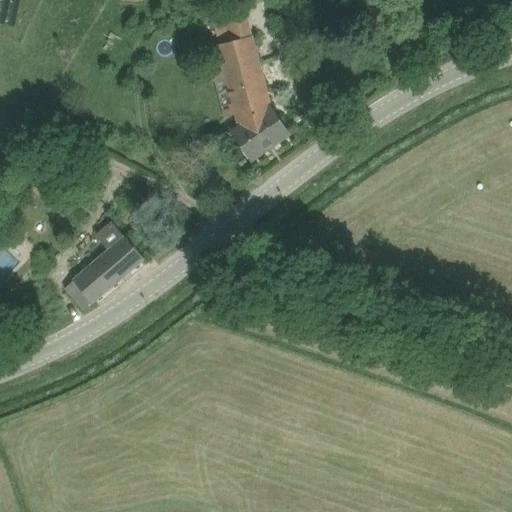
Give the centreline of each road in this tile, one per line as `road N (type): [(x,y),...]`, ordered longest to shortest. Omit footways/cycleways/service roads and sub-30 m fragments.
road 1 (tertiary): [(0,370),(120,310),(374,116),(511,50)]
road 2 (track): [(221,233),(511,343)]
